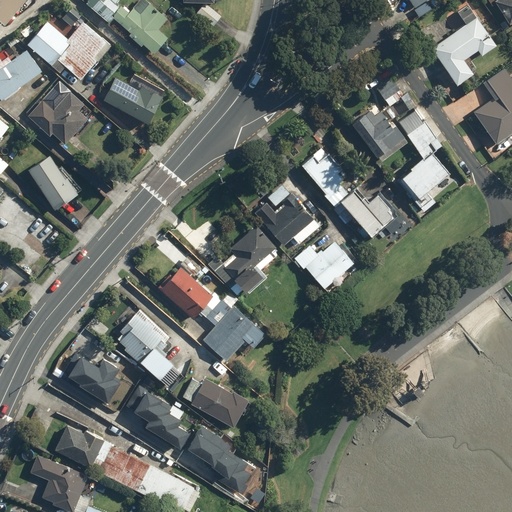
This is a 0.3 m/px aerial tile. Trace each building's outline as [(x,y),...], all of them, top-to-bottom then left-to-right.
[(0,0),(0,18),(6,24),(26,0),(0,0)] [(87,0),(87,1),(110,23),(114,18),(130,32),(129,33),(142,45),(144,43),(154,52),(169,36),(159,27),(168,17),(149,0),(139,0),(130,10),(119,0),(118,0),(87,0)] [(185,0),(205,0),(196,11),(213,25),(223,13),(207,0),(212,0),(185,0)] [(425,0),(406,0),(412,9),(425,0)] [(511,0),(491,0),(506,24),(511,19),(511,0)] [(63,16),(72,24),(82,14),(73,5),(63,16)] [(497,45),(470,6),(459,14),(467,25),(432,49),(458,86),(475,74),(465,60),(478,51),(481,56),(497,45)] [(48,19),(28,43),(61,71),(66,65),(81,77),(111,43),(84,20),(69,37),(48,19)] [(0,96),(2,99),(43,70),(27,47),(13,57),(10,54),(2,59),(0,56),(0,96)] [(511,128),(511,67),(511,65),(486,83),(496,97),(474,113),(495,141),(511,128)] [(117,75),(105,98),(149,121),(165,89),(135,73),(131,82),(117,75)] [(374,104),(351,122),(381,159),(407,138),(397,126),(406,119),(403,115),(416,104),(405,90),(402,92),(401,90),(402,88),(392,76),(376,88),(384,99),(383,100),(392,110),(384,116),(374,104)] [(47,89),(26,112),(51,135),(54,132),(65,142),(88,117),(80,109),(85,103),(70,88),(68,91),(58,82),(50,91),(47,89)] [(0,137),(2,138),(6,133),(4,132),(10,125),(0,116),(0,137)] [(411,167),(399,178),(426,209),(437,200),(428,190),(451,170),(448,166),(451,163),(443,153),(439,156),(433,150),(443,141),(423,119),(406,134),(424,154),(410,166),(411,167)] [(323,143),(300,163),(325,191),(323,193),(335,207),(333,208),(338,214),(337,215),(345,224),(352,218),(361,228),(358,231),(368,241),(399,213),(396,210),(398,209),(380,190),(382,188),(377,181),(363,193),(357,186),(350,192),(341,181),(344,178),(339,172),(344,167),(323,143)] [(79,191),(78,190),(83,187),(60,165),(53,153),(29,167),(35,177),(33,179),(39,189),(43,187),(55,207),(79,191)] [(8,169),(6,167),(9,163),(0,154),(0,170),(2,172),(3,170),(5,172),(8,169)] [(282,182),(269,196),(277,203),(290,190),(282,182)] [(266,200),(254,211),(285,245),(290,240),(295,246),(321,223),(294,194),(275,210),(266,200)] [(216,253),(206,263),(238,294),(245,288),(249,291),(266,274),(261,268),(275,254),(276,254),(276,253),(276,252),(277,252),(277,251),(277,250),(277,249),(277,248),(277,247),(276,246),(276,245),(275,244),(265,234),(266,233),(256,223),(229,249),(233,253),(225,261),(216,253)] [(308,242),(294,256),(325,287),(354,259),(334,238),(319,253),(308,242)] [(383,246),(377,240),(367,250),(374,256),(383,246)] [(182,265),(161,288),(199,322),(206,315),(201,310),(215,295),(182,265)] [(200,339),(223,359),(241,338),(238,335),(250,321),(252,318),(233,301),(200,339)] [(127,346),(125,348),(142,363),(143,362),(169,384),(182,369),(175,363),(176,361),(168,354),(169,353),(166,350),(173,343),(146,319),(145,320),(137,313),(122,329),(126,333),(120,340),(127,346)] [(249,344),(261,330),(250,321),(238,335),(241,338),(249,344)] [(72,375),(68,380),(107,404),(122,379),(115,375),(121,366),(104,356),(100,363),(77,349),(64,370),(72,375)] [(192,400),(191,403),(235,426),(251,397),(234,388),(233,390),(205,375),(199,388),(190,383),(183,395),(192,400)] [(139,382),(126,403),(144,414),(142,418),(146,421),(144,424),(152,429),(151,432),(171,444),(172,441),(181,446),(191,429),(180,423),(183,417),(171,409),(172,408),(160,401),(163,396),(139,382)] [(56,446),(55,448),(92,467),(92,465),(98,468),(97,470),(137,491),(139,486),(184,509),(185,506),(191,509),(202,488),(173,473),(174,472),(158,463),(157,466),(112,443),(113,441),(70,419),(63,432),(60,430),(53,444),(56,446)] [(200,420),(185,448),(202,457),(200,462),(215,470),(211,478),(245,496),(255,478),(254,478),(262,464),(233,448),(238,440),(200,420)] [(70,509),(84,475),(35,454),(28,472),(46,480),(40,497),(70,509)]
